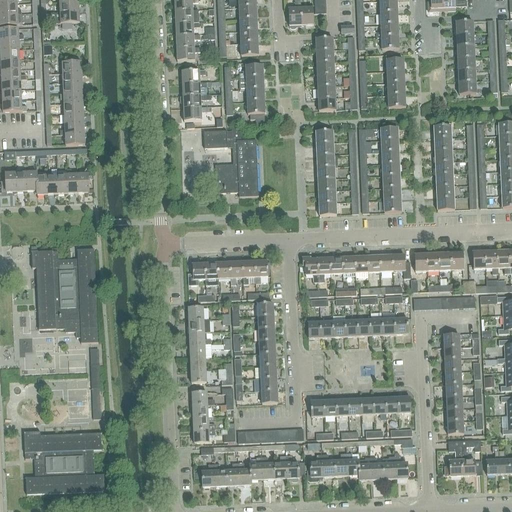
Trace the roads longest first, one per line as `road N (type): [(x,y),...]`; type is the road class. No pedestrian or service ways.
road 1 (residential): [(174,511),(166,243)]
road 2 (residential): [(166,243),(150,0)]
road 3 (residential): [(429,510),(420,321),(472,316)]
road 4 (residential): [(243,426),(290,424),(295,416),(287,238)]
road 5 (residential): [(511,229),(287,238)]
road 6 (residential): [(287,238),(166,243)]
